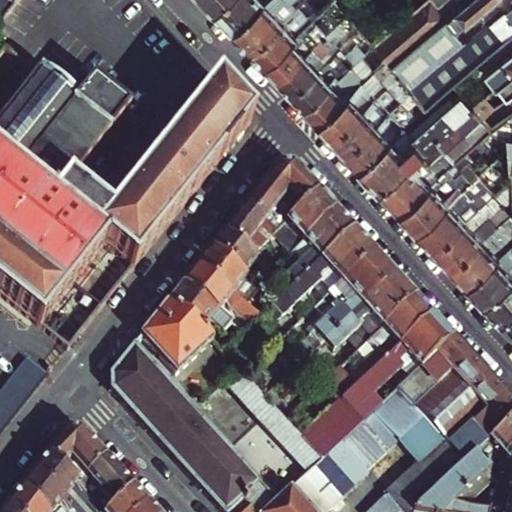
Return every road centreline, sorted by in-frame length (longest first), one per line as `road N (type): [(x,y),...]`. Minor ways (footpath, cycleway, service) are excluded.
road 1 (residential): [(281,115),(68,386)]
road 2 (residential): [(281,115),(511,367)]
road 3 (residential): [(184,511),(68,386)]
road 4 (residential): [(175,0),(281,115)]
